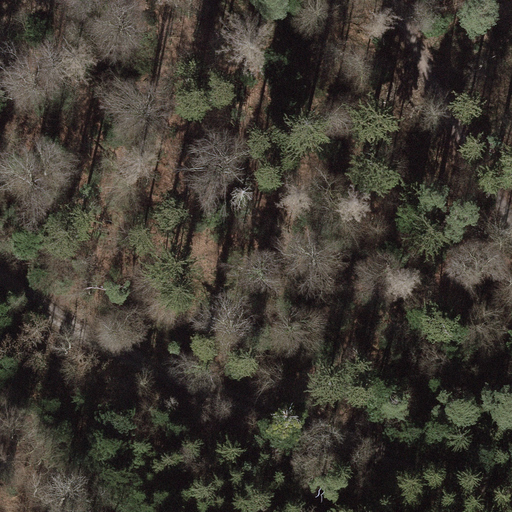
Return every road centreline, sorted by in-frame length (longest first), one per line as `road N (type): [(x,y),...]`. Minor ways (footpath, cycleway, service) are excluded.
road 1 (track): [(0,272),(119,352),(391,454),(511,487)]
road 2 (track): [(402,0),(511,232)]
